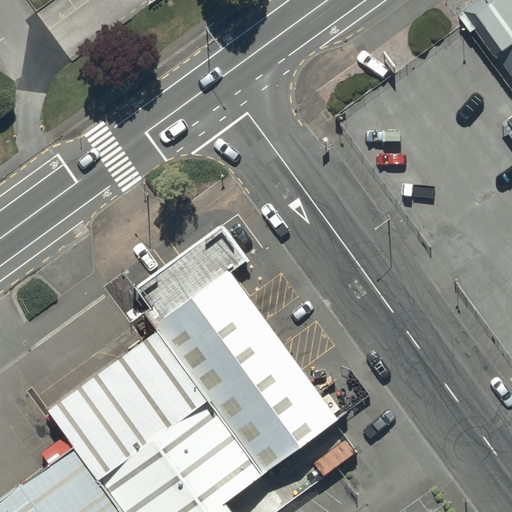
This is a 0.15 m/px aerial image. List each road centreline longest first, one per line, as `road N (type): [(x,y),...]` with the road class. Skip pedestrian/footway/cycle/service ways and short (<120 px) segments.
road 1 (residential): [(223,77),(511,477)]
road 2 (secondary): [(0,240),(223,77)]
road 3 (secondary): [(223,77),(327,0)]
